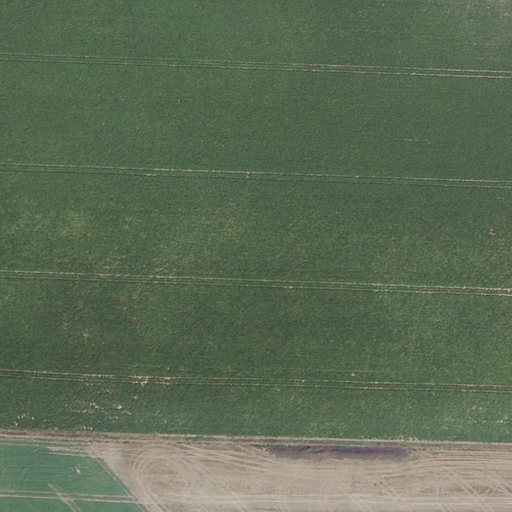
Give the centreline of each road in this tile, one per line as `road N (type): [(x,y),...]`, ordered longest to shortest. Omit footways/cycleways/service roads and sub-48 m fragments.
road 1 (track): [(0,432),(511,450)]
road 2 (track): [(415,448),(511,263)]
